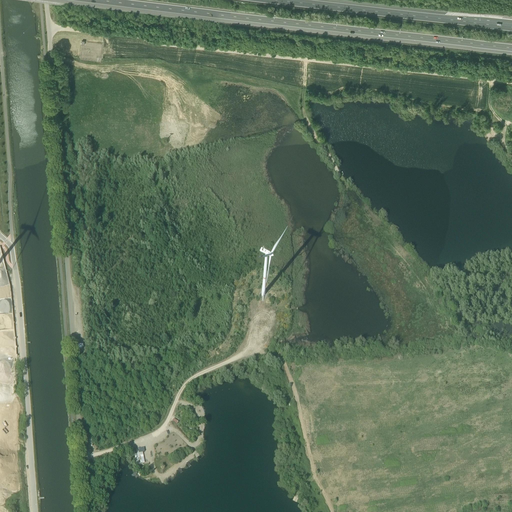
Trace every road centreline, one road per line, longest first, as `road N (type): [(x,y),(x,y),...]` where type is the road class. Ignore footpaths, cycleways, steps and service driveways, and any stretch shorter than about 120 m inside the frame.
road 1 (unclassified): [(49,30),(86,511)]
road 2 (unclassified): [(511,78),(49,30)]
road 3 (motorway): [(145,0),(511,42)]
road 4 (unclassified): [(0,235),(11,246),(18,287),(35,511)]
road 5 (track): [(82,457),(162,430),(187,380),(246,353),(264,305)]
road 6 (track): [(246,353),(284,363),(314,477),(332,511)]
road 7 (motorway): [(511,20),(329,0)]
road 8 (track): [(305,55),(302,107),(344,187)]
road 9 (track): [(142,438),(162,476),(193,453),(164,425)]
